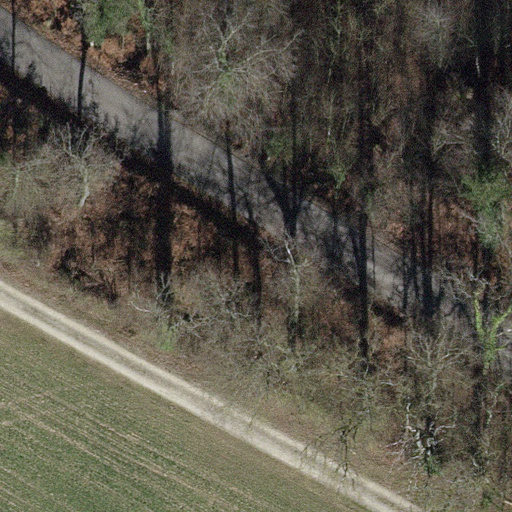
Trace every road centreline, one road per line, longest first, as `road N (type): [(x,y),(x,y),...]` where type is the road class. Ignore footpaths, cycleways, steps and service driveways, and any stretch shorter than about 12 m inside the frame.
road 1 (tertiary): [(511,360),(407,281),(142,125),(0,30)]
road 2 (track): [(398,511),(0,293)]
